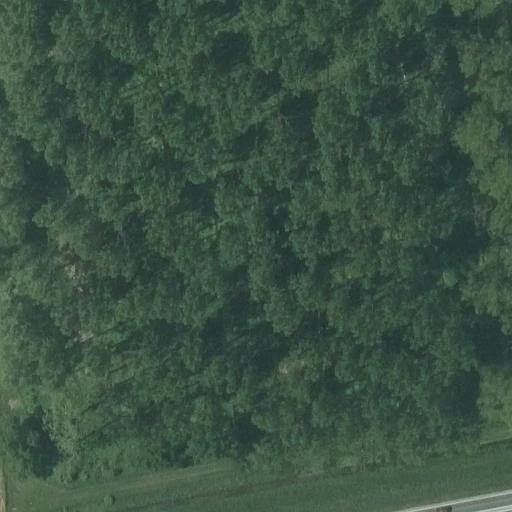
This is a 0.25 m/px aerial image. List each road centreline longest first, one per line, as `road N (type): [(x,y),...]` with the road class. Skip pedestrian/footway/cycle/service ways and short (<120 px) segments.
road 1 (track): [(12,506),(511,412)]
road 2 (track): [(302,0),(341,444)]
road 3 (track): [(468,0),(501,414)]
